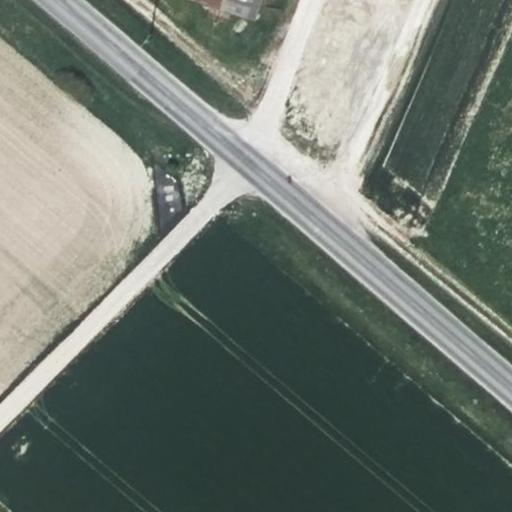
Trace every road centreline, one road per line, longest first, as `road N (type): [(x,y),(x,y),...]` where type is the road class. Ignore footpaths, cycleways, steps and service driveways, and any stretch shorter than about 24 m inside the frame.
road 1 (tertiary): [(67,0),(511,378)]
road 2 (track): [(511,329),(126,0)]
road 3 (track): [(250,156),(311,0)]
